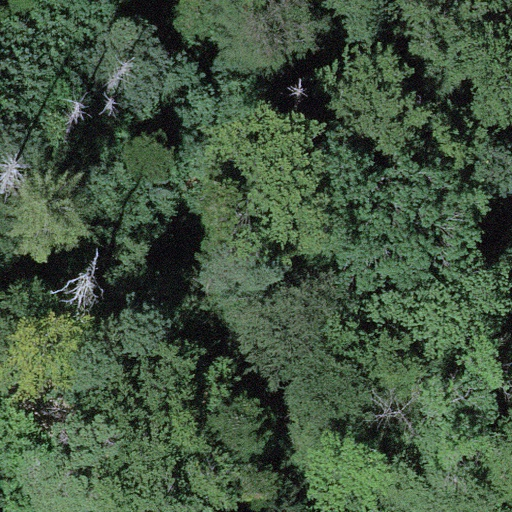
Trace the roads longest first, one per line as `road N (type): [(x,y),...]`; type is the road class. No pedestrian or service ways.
road 1 (track): [(0,265),(228,268),(511,308)]
road 2 (track): [(107,511),(59,436),(0,391)]
